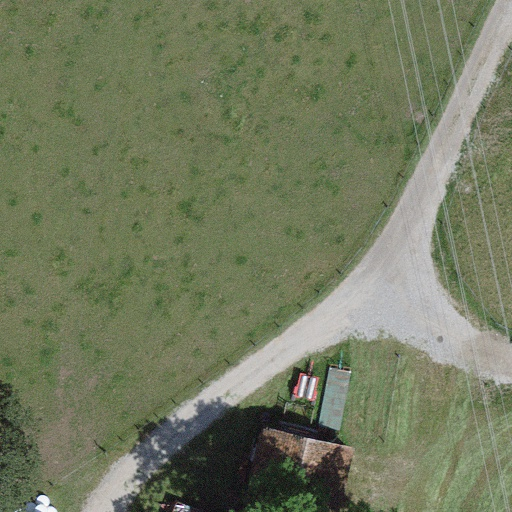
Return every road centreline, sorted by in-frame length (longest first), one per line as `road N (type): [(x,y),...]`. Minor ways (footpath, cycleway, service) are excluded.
road 1 (track): [(369,273),(155,464),(130,511)]
road 2 (track): [(500,0),(369,273)]
